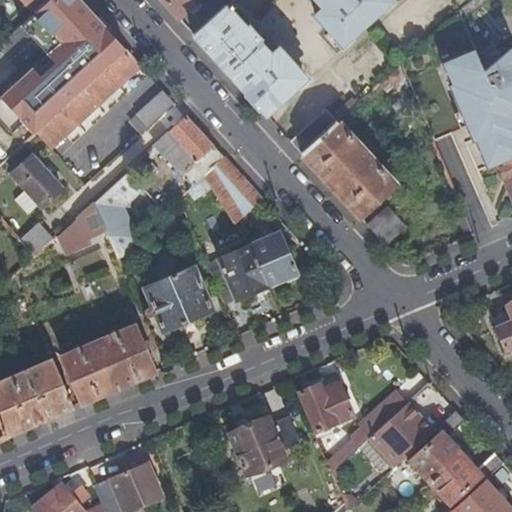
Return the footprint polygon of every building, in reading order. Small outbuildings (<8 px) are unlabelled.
[(39,133),(128,51),(81,0),(48,0),(34,13),(21,24),(50,56),(53,60),(39,73),(35,70),(0,102),(0,119),(14,135),(26,124),(36,135),(39,133)] [(21,0),(34,13),(48,0),(21,0)] [(162,0),(166,4),(185,24),(212,0),(162,0)] [(236,0),(232,4),(242,15),(259,0),(236,0)] [(312,0),(325,13),(316,20),(342,49),(390,6),(384,0),(312,0)] [(248,32),(227,9),(196,36),(237,80),(269,115),(308,80),(282,52),(273,59),(260,44),(261,42),(250,30),(248,32)] [(511,46),(488,67),(511,123),(511,46)] [(477,138),(489,165),(499,161),(511,191),(511,123),(488,67),(480,48),(445,62),(454,83),(452,85),(469,125),(474,139),(477,138)] [(39,133),(54,150),(144,68),(128,51),(39,133)] [(50,56),(35,70),(39,73),(53,60),(50,56)] [(397,86),(407,97),(414,92),(403,66),(379,87),(386,95),(397,86)] [(137,113),(148,126),(173,100),(163,89),(137,113)] [(173,100),(148,126),(149,126),(175,102),(173,100)] [(340,121),(330,109),(293,141),(303,153),(338,122),(340,121)] [(156,143),(195,185),(226,157),(202,131),(186,113),(156,143)] [(397,186),(338,122),(303,153),(316,167),(362,217),(397,186)] [(41,209),(62,191),(32,156),(12,174),(41,209)] [(226,157),(195,185),(201,190),(214,201),(242,174),(233,165),(226,157)] [(135,195),(144,187),(129,170),(94,205),(107,234),(117,256),(125,252),(132,236),(120,205),(129,196),(135,195)] [(263,198),(242,174),(214,201),(238,220),(240,220),(263,198)] [(184,195),(189,201),(201,190),(195,185),(184,195)] [(92,249),(89,242),(107,234),(94,205),(60,240),(68,259),(92,249)] [(405,227),(386,206),(367,223),(381,238),(386,244),(405,227)] [(42,229),(24,247),(37,263),(56,244),(42,229)] [(297,272),(279,230),(250,242),(268,284),(297,272)] [(219,255),(219,258),(207,262),(224,301),(237,296),(238,297),(268,284),(250,242),(219,255)] [(163,329),(213,308),(195,266),(146,288),(163,329)] [(511,302),(508,304),(510,310),(511,312),(511,320),(495,328),(504,350),(511,346),(511,302)] [(490,318),(495,328),(511,320),(511,312),(510,310),(490,318)] [(136,324),(63,355),(83,403),(117,388),(156,371),(136,324)] [(54,360),(0,382),(0,420),(7,436),(41,421),(74,407),(54,360)] [(399,386),(411,399),(431,381),(419,368),(399,386)] [(339,383),(321,390),(316,380),(298,388),(315,428),(352,412),(339,383)] [(408,401),(372,434),(397,463),(432,429),(408,401)] [(455,408),(435,427),(437,429),(407,456),(429,480),(460,452),(443,434),(462,415),(455,408)] [(280,447),(293,441),(282,414),(269,419),(265,413),(251,419),(254,426),(230,437),(248,478),(287,462),(280,447)] [(336,467),(359,446),(350,436),(335,448),(334,447),(327,433),(315,438),(330,472),(336,467)] [(460,452),(429,480),(447,500),(479,472),(484,478),(503,460),(494,450),(474,468),(460,452)] [(103,511),(127,511),(162,497),(146,462),(92,486),(103,511)] [(355,500),(336,467),(330,472),(338,491),(346,509),(355,500)] [(511,511),(511,507),(484,478),(451,508),(455,511),(511,511)] [(71,490),(64,497),(55,489),(32,511),(79,511),(75,508),(82,501),(71,490)] [(342,511),(346,509),(338,491),(314,511),(342,511)]
